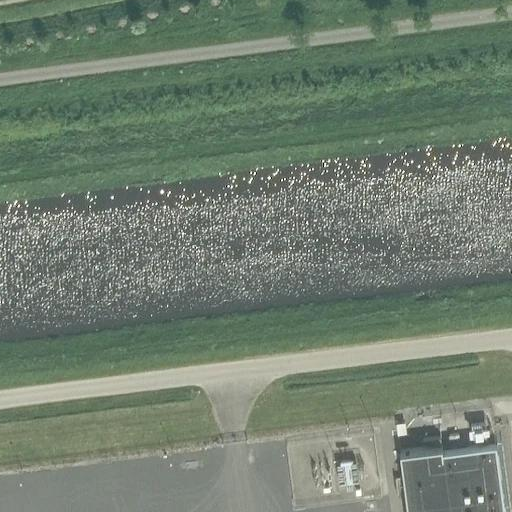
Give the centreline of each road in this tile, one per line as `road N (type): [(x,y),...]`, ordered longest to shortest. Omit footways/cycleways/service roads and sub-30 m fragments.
road 1 (unclassified): [(511,16),(0,81)]
road 2 (unclassified): [(0,406),(511,342)]
